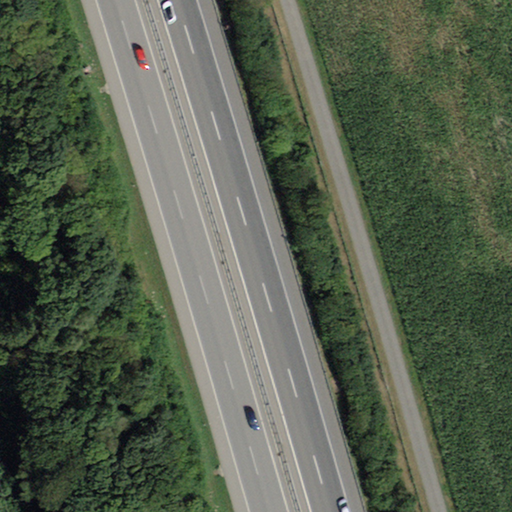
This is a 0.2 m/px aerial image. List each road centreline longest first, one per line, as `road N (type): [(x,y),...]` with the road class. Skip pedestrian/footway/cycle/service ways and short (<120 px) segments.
road 1 (motorway): [(326,511),(173,0)]
road 2 (motorway): [(111,0),(263,511)]
road 3 (track): [(424,511),(283,0)]
